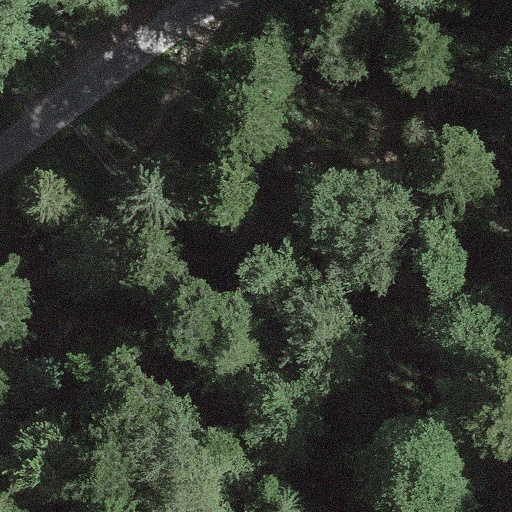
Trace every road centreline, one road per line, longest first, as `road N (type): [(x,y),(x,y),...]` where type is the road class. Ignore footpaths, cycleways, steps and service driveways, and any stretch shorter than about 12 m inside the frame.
road 1 (track): [(0,302),(89,251),(135,179),(99,83)]
road 2 (unclassified): [(222,0),(0,154)]
